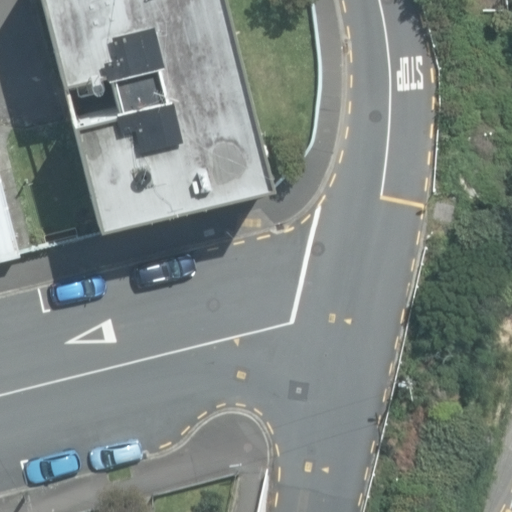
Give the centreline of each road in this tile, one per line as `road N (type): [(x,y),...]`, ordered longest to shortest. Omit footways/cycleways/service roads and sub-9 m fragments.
road 1 (residential): [(360,311),(289,314),(0,386)]
road 2 (residential): [(360,311),(381,199),(386,82),(376,0)]
road 3 (residential): [(314,511),(360,311)]
